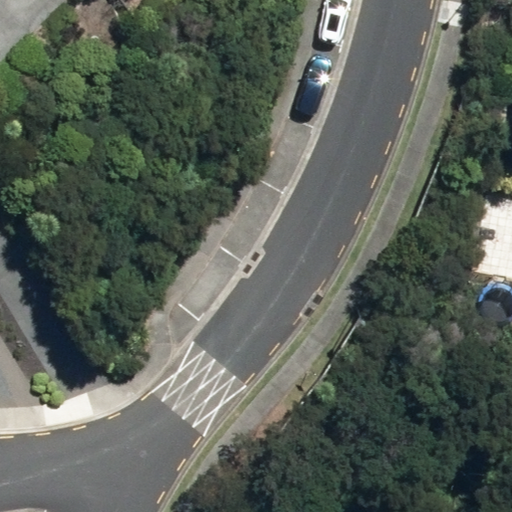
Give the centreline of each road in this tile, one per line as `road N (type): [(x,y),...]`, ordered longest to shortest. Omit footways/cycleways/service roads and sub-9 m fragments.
road 1 (residential): [(396,0),(372,99),(305,256),(203,390),(122,463)]
road 2 (residential): [(0,471),(122,463)]
